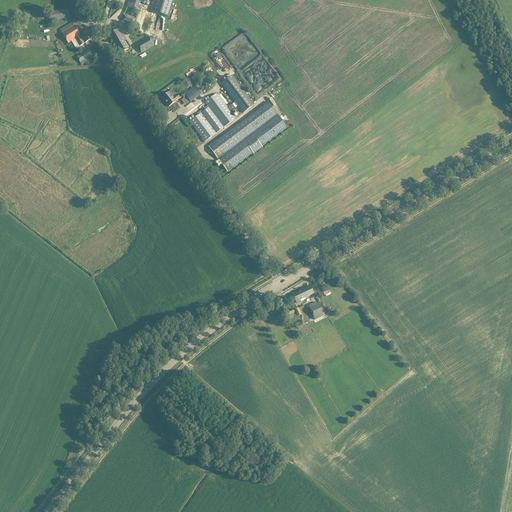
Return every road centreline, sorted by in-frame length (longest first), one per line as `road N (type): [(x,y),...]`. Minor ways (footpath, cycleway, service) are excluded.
road 1 (unclassified): [(281,284),(134,90),(78,0)]
road 2 (tertiary): [(47,511),(173,361),(281,284)]
road 3 (tertiary): [(281,284),(511,145)]
